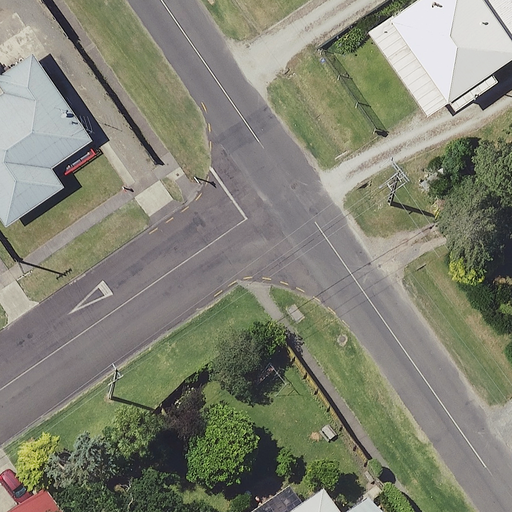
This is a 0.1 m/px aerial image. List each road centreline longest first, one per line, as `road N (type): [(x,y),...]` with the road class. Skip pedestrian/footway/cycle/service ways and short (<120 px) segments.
road 1 (residential): [(511,502),(294,191)]
road 2 (residential): [(294,191),(0,400)]
road 3 (residential): [(294,191),(162,0)]
